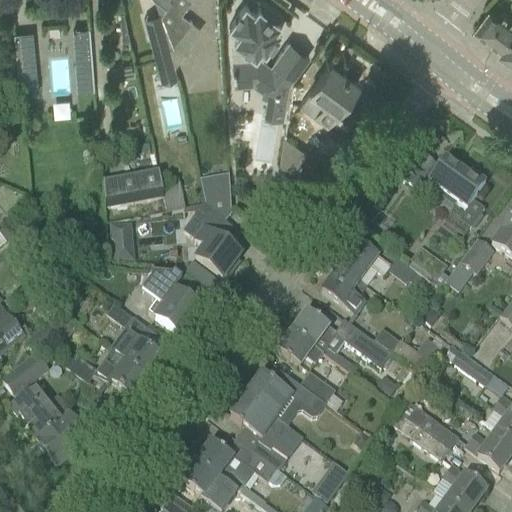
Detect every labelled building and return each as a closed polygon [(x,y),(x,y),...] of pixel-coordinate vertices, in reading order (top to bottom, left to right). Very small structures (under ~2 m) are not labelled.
[(154,0),(165,8),(171,1),(169,0),(154,0)] [(169,0),(171,1),(165,8),(160,15),(173,46),(191,22),(181,14),(192,0),(169,0)] [(279,23),(276,20),(278,17),(263,6),(260,9),(257,7),(254,11),(244,5),(228,27),(233,30),(230,34),(233,69),(232,70),(232,76),(233,76),(234,85),(238,85),(252,84),(262,91),(280,94),(286,95),(288,84),(307,58),(287,43),(270,66),(260,59),(280,31),(276,28),(279,23)] [(500,51),(501,51),(511,35),(511,18),(502,11),(497,17),(489,12),(475,30),(501,49),(500,51)] [(177,78),(159,14),(143,18),(161,83),(177,78)] [(88,27),(71,29),(76,91),(93,90),(88,27)] [(36,73),(32,32),(12,34),(16,75),(36,73)] [(511,35),(501,51),(504,54),(505,53),(511,58),(511,35)] [(326,125),(357,83),(340,71),(339,72),(330,66),(332,64),(330,63),(308,92),(323,103),(314,116),(326,125)] [(256,114),(276,120),(282,98),(263,92),(256,114)] [(164,131),(182,129),(179,98),(160,100),(164,131)] [(282,136),(279,163),(291,173),(305,153),(282,136)] [(465,213),(484,188),(469,178),(467,181),(443,163),(438,170),(433,167),(434,166),(421,157),(402,184),(414,193),(423,182),(441,195),(437,199),(453,210),(456,206),(465,213)] [(155,172),(101,182),(104,214),(162,203),(155,172)] [(228,178),(200,183),(205,208),(209,211),(223,225),(224,225),(230,218),(228,178)] [(0,192),(0,191),(0,212),(10,225),(28,211),(20,201),(0,192)] [(239,259),(213,239),(223,225),(209,211),(205,208),(201,208),(190,223),(181,236),(194,245),(196,243),(202,247),(191,261),(221,283),(222,282),(225,284),(233,274),(230,271),(239,259)] [(511,264),(511,217),(507,225),(490,248),(511,264)] [(130,229),(109,230),(112,266),(132,265),(130,229)] [(475,277),(491,255),(475,244),(447,282),(442,288),(456,297),(472,275),(475,277)] [(338,270),(365,290),(375,276),(381,280),(388,271),(375,262),(376,261),(356,246),(338,270)] [(420,253),(407,271),(438,294),(442,288),(447,282),(440,277),(444,271),(420,253)] [(354,305),(365,290),(338,270),(320,295),(340,309),(341,309),(354,318),(360,309),(354,305)] [(198,312),(174,295),(173,296),(170,294),(179,281),(172,277),(150,274),(148,285),(141,295),(154,305),(146,317),(178,339),(198,312)] [(401,295),(422,310),(435,292),(414,277),(401,295)] [(511,304),(499,321),(511,331),(511,304)] [(112,357),(144,381),(158,359),(138,347),(147,334),(112,310),(106,320),(128,335),(112,357)] [(429,311),(420,323),(429,330),(438,318),(429,311)] [(0,357),(22,340),(4,318),(2,318),(0,314),(0,357)] [(334,358),(343,346),(379,373),(389,359),(352,332),(344,343),(305,315),(291,335),(322,358),(321,359),(334,368),(335,367),(342,372),(346,366),(334,358)] [(61,336),(52,325),(26,346),(35,358),(61,336)] [(314,368),(321,359),(322,358),(291,335),(276,355),(298,370),(304,361),(314,368)] [(425,344),(416,356),(399,344),(389,357),(419,379),(429,366),(432,368),(441,355),(425,344)] [(491,381),(450,351),(443,361),(484,391),(491,381)] [(144,381),(112,357),(95,381),(107,389),(109,385),(130,401),(131,400),(144,381)] [(9,411),(35,443),(59,424),(68,417),(55,401),(46,408),(29,387),(46,374),(34,359),(2,385),(17,404),(9,411)] [(66,373),(86,388),(93,378),(73,363),(66,373)] [(334,395),(308,376),(299,389),(324,408),(334,395)] [(276,424),(297,395),(281,382),(274,392),(269,389),(270,388),(267,386),(266,387),(257,380),(257,381),(243,400),(242,399),(242,400),(276,424)] [(285,431),(276,424),(242,400),(243,401),(229,419),(228,420),(238,427),(237,428),(240,430),(241,429),(271,451),(285,431)] [(120,415),(104,403),(101,401),(93,412),(112,426),(120,415)] [(511,409),(500,401),(491,414),(503,423),(494,435),(511,448),(511,409)] [(397,417),(449,455),(458,443),(405,406),(397,417)] [(88,443),(68,417),(59,424),(35,443),(34,443),(55,470),(88,443)] [(440,467),(449,455),(397,417),(389,428),(410,443),(409,445),(440,467)] [(497,475),(511,455),(511,448),(494,435),(485,447),(473,438),(464,451),(476,460),(476,462),(497,476),(498,476),(497,475)] [(238,497),(253,477),(222,455),(223,454),(219,452),(219,453),(209,446),(209,447),(196,465),(195,464),(194,465),(238,497)] [(250,455),(277,474),(284,463),(262,448),(261,449),(256,446),(250,455)] [(238,497),(194,465),(195,466),(181,485),(181,484),(180,485),(190,492),(189,493),(192,495),(193,494),(202,501),(208,493),(230,509),(238,497)] [(332,468),(324,478),(339,489),(347,479),(332,468)] [(453,492),(444,504),(455,511),(470,511),(483,495),(484,494),(462,478),(462,479),(450,470),(440,483),(453,492)] [(380,511),(369,503),(365,500),(366,498),(346,484),(340,494),(358,507),(355,511),(357,511),(382,511),(381,511),(380,511)] [(188,511),(189,511),(171,498),(160,511),(188,511)] [(305,511),(325,511),(326,511),(313,502),(305,511)]
